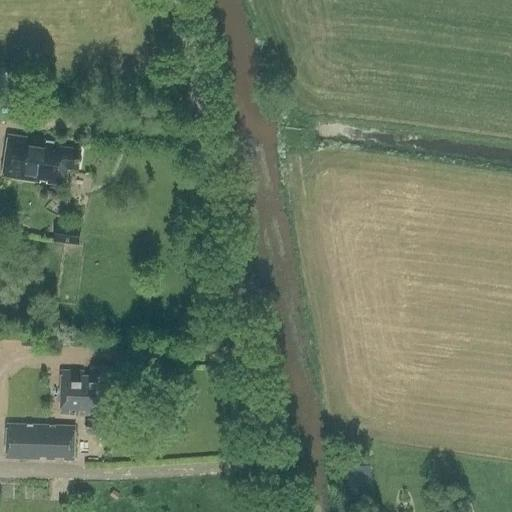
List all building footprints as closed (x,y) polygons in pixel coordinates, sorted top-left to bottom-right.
[(4,177),(66,186),(68,168),(79,170),(82,150),(60,147),(61,143),(9,136),(4,177)] [(57,223),(54,242),(79,246),(81,226),(57,223)] [(119,397),(119,378),(112,378),(112,368),(96,367),(96,373),(63,372),(61,414),(89,415),(90,413),(109,414),(110,396),(119,397)] [(101,432),(102,421),(87,420),(86,432),(101,432)] [(77,424),(9,422),(8,456),(57,457),(57,449),(66,449),(66,458),(76,458),(77,424)]
